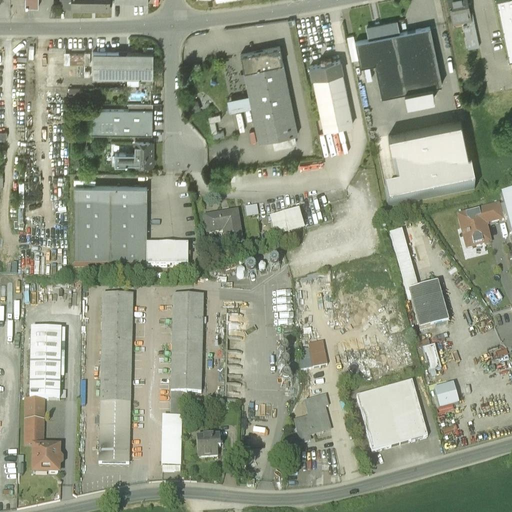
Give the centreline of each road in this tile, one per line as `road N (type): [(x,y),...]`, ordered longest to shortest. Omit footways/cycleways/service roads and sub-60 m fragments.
road 1 (unclassified): [(511,447),(313,500),(171,492),(61,511)]
road 2 (residential): [(342,0),(172,27),(0,28)]
